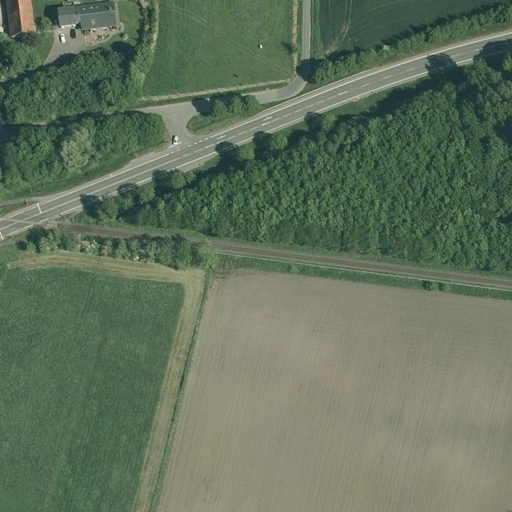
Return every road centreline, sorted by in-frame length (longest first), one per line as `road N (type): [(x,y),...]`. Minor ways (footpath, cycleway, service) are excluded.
road 1 (secondary): [(187,155),(372,82),(511,41)]
road 2 (unclassified): [(308,0),(305,66),(293,89),(174,111)]
road 3 (secondary): [(0,230),(187,155)]
road 4 (unclassified): [(174,111),(0,134)]
